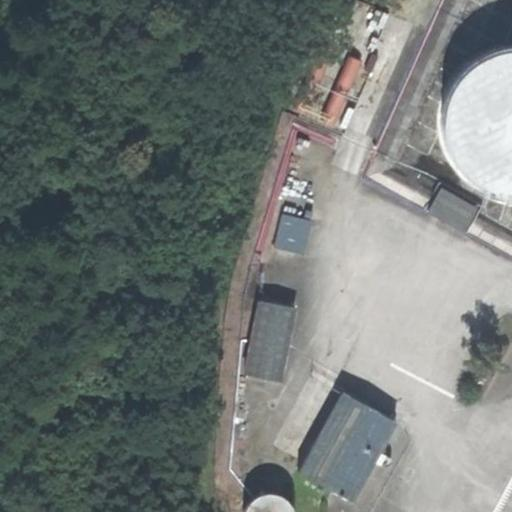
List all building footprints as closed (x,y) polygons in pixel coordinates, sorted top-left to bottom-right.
[(477,55),(463,66),(452,79),(442,100),(440,118),(441,133),(448,154),(461,172),(471,181),(490,191),(511,194),(511,45),(496,47),(477,55)] [(430,207),(464,225),(475,203),(441,185),(430,207)] [(303,252),(312,218),(281,211),(273,244),(303,252)] [(248,372),(282,378),(295,304),(261,299),(248,372)] [(338,396),(298,476),(351,503),(391,423),(338,396)] [(287,511),(283,505),(275,499),(266,497),(255,500),(248,505),(243,511),(287,511)]
